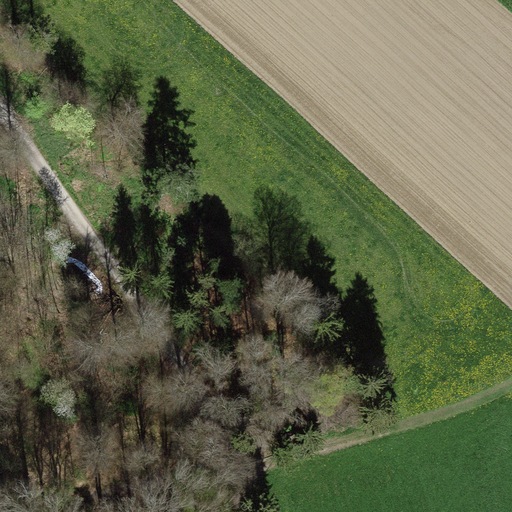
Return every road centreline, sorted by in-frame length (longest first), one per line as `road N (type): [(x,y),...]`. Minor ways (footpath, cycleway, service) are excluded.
road 1 (track): [(232,464),(135,304),(0,115)]
road 2 (track): [(511,383),(441,414),(232,464)]
road 3 (track): [(232,464),(0,503)]
